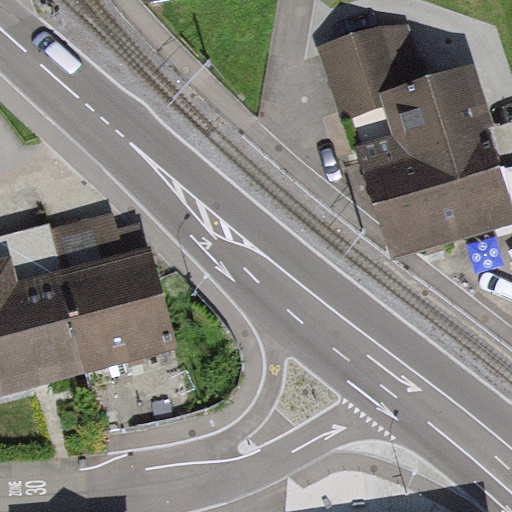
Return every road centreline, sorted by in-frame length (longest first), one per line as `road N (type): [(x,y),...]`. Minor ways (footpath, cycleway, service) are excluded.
road 1 (secondary): [(409,379),(0,26)]
road 2 (residential): [(0,498),(264,464),(350,427),(409,379)]
road 3 (secondary): [(511,470),(409,379)]
